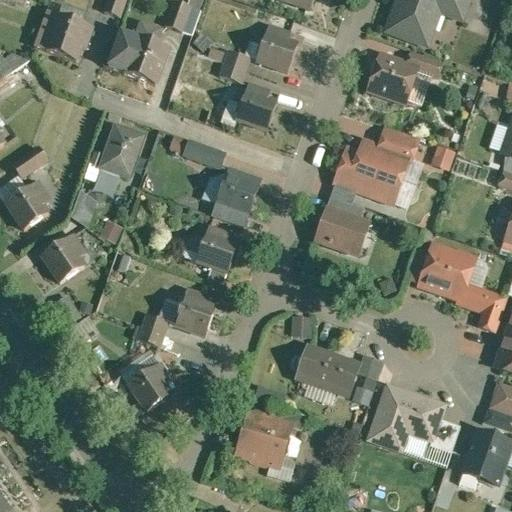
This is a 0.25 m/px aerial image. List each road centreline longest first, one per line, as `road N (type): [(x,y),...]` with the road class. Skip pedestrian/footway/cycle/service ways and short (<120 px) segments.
road 1 (residential): [(262,287),(182,479),(129,508)]
road 2 (residential): [(0,314),(129,508)]
road 3 (residential): [(101,100),(305,174)]
road 4 (residential): [(371,0),(305,174)]
road 5 (residential): [(262,287),(416,342)]
road 6 (residential): [(305,174),(262,287)]
